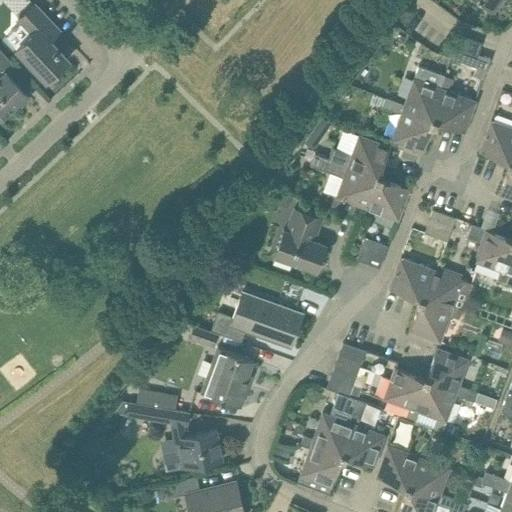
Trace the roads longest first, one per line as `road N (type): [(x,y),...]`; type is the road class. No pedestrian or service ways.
road 1 (residential): [(505,45),(464,154),(418,183),(387,271),(291,383),(265,426),(265,472),(334,511)]
road 2 (residential): [(0,185),(116,74),(116,46),(74,4)]
